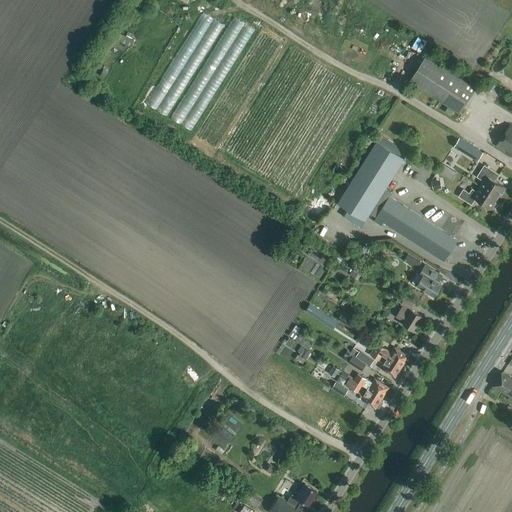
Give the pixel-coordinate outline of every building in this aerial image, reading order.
[(261,12),(266,0),(256,0),(253,8),(261,12)] [(460,114),(477,89),(426,56),(410,82),(460,114)] [(490,83),(487,88),(492,92),(496,86),(490,83)] [(356,106),(349,121),(356,124),(362,109),(356,106)] [(452,116),(454,112),(448,108),(446,112),(452,116)] [(511,126),(510,126),(497,147),(511,156),(511,126)] [(483,153),(459,138),(453,146),(477,162),(483,153)] [(457,241),(389,198),(392,194),(385,190),(404,159),(377,142),(338,204),(366,221),(370,214),(444,261),(457,241)] [(481,187),(498,198),(501,193),(502,194),(506,189),(495,182),(500,176),(485,166),(477,178),(484,182),(481,187)] [(467,167),(460,179),(467,184),(474,172),(467,167)] [(425,190),(422,179),(415,181),(417,192),(425,190)] [(440,180),(432,182),(433,189),(434,191),(438,190),(437,188),(442,187),(440,180)] [(495,203),(498,198),(481,187),(477,192),(473,190),(470,194),(464,190),(459,197),(472,206),(476,199),(493,209),(496,204),(495,203)] [(453,205),(456,198),(446,192),(442,199),(453,205)] [(320,240),(316,247),(321,249),(324,242),(320,240)] [(408,255),(404,261),(410,264),(413,258),(408,255)] [(434,297),(442,285),(438,283),(442,276),(426,266),(420,275),(424,277),(417,286),(434,297)] [(358,281),(364,272),(358,268),(352,277),(358,281)] [(414,330),(422,317),(411,310),(414,304),(400,295),(396,301),(401,305),(401,306),(403,307),(396,317),(405,322),(404,324),(414,330)] [(338,323),(310,304),(305,311),(334,330),(338,323)] [(339,317),(337,320),(361,334),(362,331),(339,317)] [(309,351),(312,346),(296,335),(297,334),(292,331),(288,337),(304,347),(309,351)] [(368,348),(371,343),(363,338),(359,343),(368,348)] [(374,349),(402,367),(409,357),(394,347),(391,354),(387,351),(387,350),(377,344),(374,349)] [(306,359),(310,352),(309,351),(304,347),(300,353),(299,354),(306,359)] [(396,378),(402,367),(374,349),(371,355),(380,361),(381,360),(385,362),(381,368),(396,378)] [(370,367),(374,361),(360,352),(356,358),(370,367)] [(281,356),(277,360),(283,367),(287,363),(281,356)] [(325,360),(320,357),(318,356),(316,356),(315,358),(316,360),(317,361),(322,364),(325,360)] [(362,372),(367,365),(353,356),(349,363),(362,372)] [(335,378),(340,371),(334,367),(330,374),(335,378)] [(511,378),(502,372),(493,386),(510,396),(508,399),(511,401),(511,378)] [(346,381),(349,377),(343,373),(340,377),(346,381)] [(368,389),(382,398),(389,388),(374,379),(372,382),(358,374),(354,381),(368,389)] [(368,389),(354,381),(351,379),(346,385),(363,396),(361,400),(376,409),(382,398),(368,389)] [(344,396),(348,391),(336,383),(332,388),(344,396)] [(268,466),(266,469),(266,471),(270,473),(272,473),(274,469),(274,467),(270,465),(268,466)] [(212,477),(216,471),(209,466),(205,472),(212,477)] [(304,484),(296,497),(291,494),(286,502),(278,496),(268,511),(302,511),(298,509),(302,502),(308,506),(317,492),(304,484)] [(256,510),(261,500),(250,493),(245,503),(256,510)]
